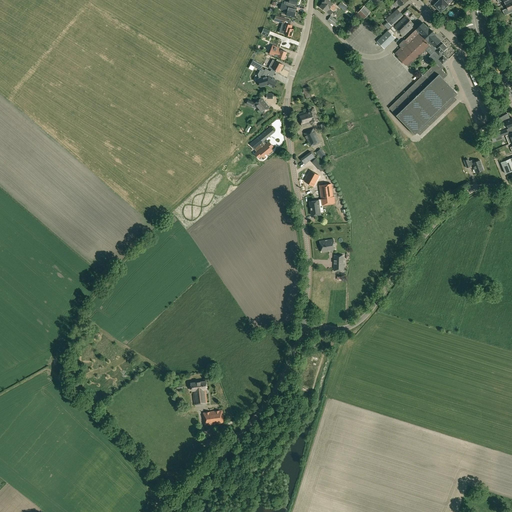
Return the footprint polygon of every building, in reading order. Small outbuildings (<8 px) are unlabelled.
[(330,8),(332,10),(333,11),(334,11),(337,7),(333,4),(328,0),(324,0),(322,2),(330,8)] [(439,0),(434,5),(441,12),(449,4),(448,4),(451,1),(451,0),(439,0)] [(511,0),(505,4),(507,8),(502,10),(505,15),(510,13),(509,9),(511,7),(511,0)] [(320,7),(331,15),(333,11),(332,10),(330,8),(322,2),(322,3),(320,7)] [(345,11),(348,7),(341,2),(338,6),(345,11)] [(293,7),(293,6),(282,4),(281,3),(280,9),(288,11),(287,15),(294,17),(296,11),(293,10),(294,7),(293,7)] [(369,12),(365,8),(364,6),(363,7),(358,13),(364,18),(369,12)] [(397,9),(386,19),(392,26),(403,15),(397,9)] [(340,23),(331,16),(327,20),(336,27),(340,23)] [(394,26),(393,26),(388,30),(393,35),(395,33),(394,32),(397,30),(403,36),(414,24),(406,16),(395,27),(394,26)] [(402,47),(396,53),(399,56),(398,57),(405,65),(406,64),(408,66),(429,46),(434,52),(429,57),(435,63),(439,67),(442,64),(443,64),(448,59),(443,55),(441,54),(448,48),(443,43),(437,49),(434,46),(440,41),(434,35),(435,34),(429,28),(429,29),(423,23),(411,35),(405,40),(404,40),(401,43),(400,45),(402,47)] [(291,36),(293,29),(289,28),(290,25),(287,24),(285,30),(282,30),(281,33),(285,34),(291,36)] [(377,41),(384,49),(396,38),(393,35),(388,30),(377,41)] [(282,44),(289,45),(290,37),(283,36),(282,44)] [(269,54),(278,57),(284,59),(285,59),(286,57),(285,56),(287,52),(279,49),(280,47),(272,45),(269,54)] [(260,67),(260,66),(261,64),(252,59),(250,63),(254,65),(254,64),(260,67)] [(279,72),(283,65),(276,61),(273,59),(269,66),(272,68),(279,72)] [(435,63),(389,108),(415,135),(417,132),(420,135),(457,99),(454,96),(458,92),(444,78),(448,75),(442,69),(444,66),(442,64),(439,67),(435,63)] [(262,77),(259,78),(258,78),(260,87),(267,85),(273,88),(278,80),(268,75),(271,71),(265,69),(262,75),(262,77)] [(304,91),(303,91),(304,93),(303,93),(304,96),(305,95),(306,98),(312,96),(309,87),(301,89),(302,91),(304,91)] [(248,100),(246,104),(252,106),(254,105),(256,108),(258,106),(260,109),(262,112),(269,107),(266,104),(265,104),(264,102),(261,98),(256,103),(248,100)] [(312,123),(318,121),(314,108),(308,110),(308,111),(299,114),(302,126),(311,123),(312,123)] [(502,116),(504,121),(505,121),(507,120),(509,119),(510,119),(508,112),(502,116)] [(259,157),(258,158),(259,159),(262,156),(263,155),(264,157),(264,158),(273,151),(273,150),(272,151),(270,149),(271,148),(273,146),(272,147),(270,144),(268,145),(267,143),(265,144),(263,142),(275,132),(271,127),(250,144),(254,141),(257,146),(256,147),(259,150),(256,152),(254,153),(255,154),(256,153),(259,157)] [(310,147),(320,142),(313,128),(304,133),(310,147)] [(499,130),(493,132),(496,138),(508,133),(507,130),(499,132),(499,130)] [(314,157),(310,151),(300,158),(304,164),(314,157)] [(326,166),(317,157),(312,161),(321,171),(326,166)] [(511,157),(501,162),(505,173),(511,170),(511,157)] [(464,160),(467,167),(471,166),(470,165),(473,164),(476,173),(484,170),(480,160),(473,163),(472,160),(469,161),(468,159),(464,160)] [(314,186),(320,176),(310,171),(304,181),(314,186)] [(319,185),(323,205),(335,203),(334,196),(333,197),(331,184),(319,185)] [(310,201),(311,215),(321,214),(320,205),(323,205),(322,200),(319,201),(319,200),(310,201)] [(330,250),(330,251),(335,250),(334,246),(333,243),(334,243),(333,239),(320,241),(321,252),(329,251),(328,250),(330,250)] [(344,255),(338,255),(335,255),(334,255),(334,256),(334,260),(334,271),(343,271),(344,255)] [(206,389),(207,389),(206,381),(191,383),(192,391),(193,390),(195,404),(207,402),(206,389)] [(204,425),(224,423),(222,410),(203,412),(204,425)]
